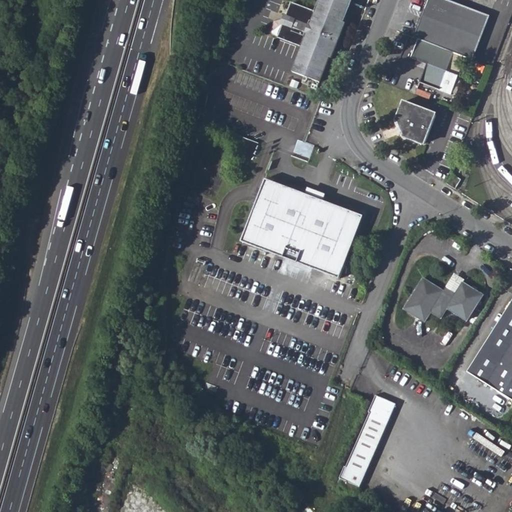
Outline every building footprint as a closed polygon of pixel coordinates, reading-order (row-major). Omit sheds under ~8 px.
[(320,0),(317,9),(294,1),(291,2),(286,15),(290,16),(288,23),(284,21),(279,33),(280,36),(303,45),(294,71),(321,81),(330,55),(332,56),(346,21),(344,20),(351,0),(320,0)] [(431,1),(415,45),(419,47),(442,56),(454,60),(459,62),(474,67),(491,23),(431,1)] [(442,56),(419,47),(413,64),(416,70),(425,73),(420,90),(420,91),(452,102),(459,83),(452,81),(447,79),(454,60),(442,56)] [(459,62),(454,60),(447,79),(452,81),(459,62)] [(406,131),(404,138),(425,145),(437,112),(402,100),(394,123),(400,125),(406,131)] [(461,181),(450,176),(445,187),(455,193),(461,181)] [(266,179),(242,243),(341,279),(364,215),(322,200),(323,196),(310,191),(308,195),(266,179)] [(451,283),(461,288),(463,284),(465,281),(455,276),(451,283)] [(483,295),(463,284),(461,288),(451,283),(443,292),(422,283),(405,314),(424,325),(430,315),(442,320),(448,311),(467,322),(483,295)] [(511,303),(469,374),(511,400),(511,303)] [(376,394),(341,478),(360,486),(362,487),(397,403),(376,394)] [(360,486),(341,478),(338,485),(358,493),(360,486)]
